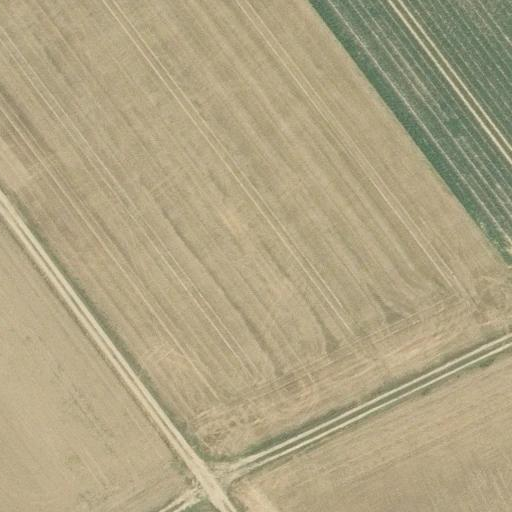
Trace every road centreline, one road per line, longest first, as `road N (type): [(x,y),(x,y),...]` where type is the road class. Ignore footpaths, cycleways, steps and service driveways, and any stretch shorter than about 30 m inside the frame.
road 1 (track): [(0,203),(230,511)]
road 2 (track): [(511,345),(172,511)]
